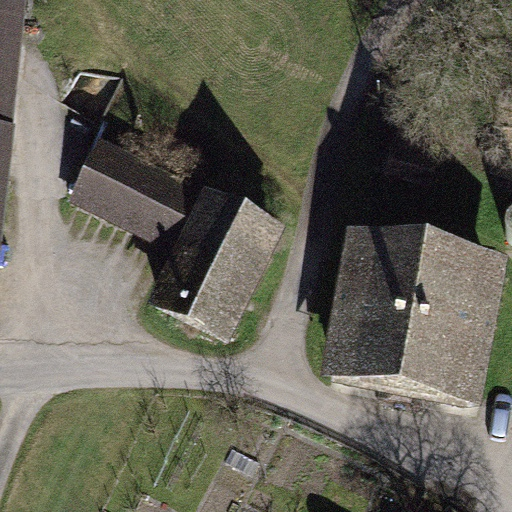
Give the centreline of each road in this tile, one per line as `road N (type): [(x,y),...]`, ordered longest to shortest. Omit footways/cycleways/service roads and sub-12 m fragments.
road 1 (unclassified): [(403,0),(338,123),(276,382)]
road 2 (unclassified): [(0,378),(159,366),(276,382)]
road 3 (unclassified): [(276,382),(463,472),(505,511)]
